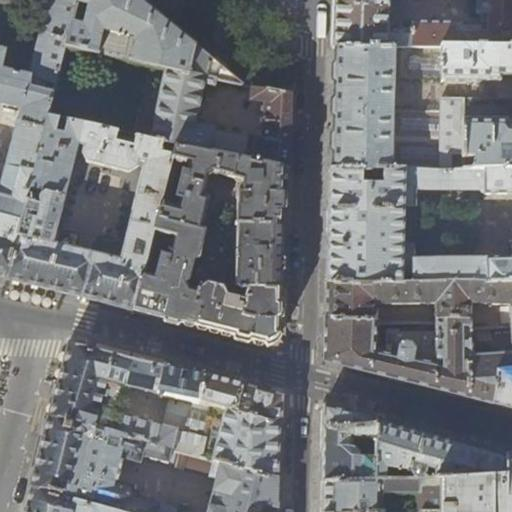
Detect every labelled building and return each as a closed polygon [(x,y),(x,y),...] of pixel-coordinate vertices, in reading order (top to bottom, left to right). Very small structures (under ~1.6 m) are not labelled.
[(28,77),(26,91),(52,97),(53,93),(49,92),(49,89),(44,86),(45,82),(55,84),(64,49),(70,26),(75,9),(76,0),(0,0),(0,47),(5,49),(5,48),(0,46),(0,0),(48,0),(30,77),(0,69),(0,71),(28,77)] [(188,74),(195,46),(182,36),(178,32),(169,25),(138,0),(76,0),(75,9),(81,11),(83,6),(86,7),(81,28),(70,26),(64,49),(188,74)] [(511,0),(334,0),(334,6),(333,48),(336,48),(410,49),(439,48),(511,48),(511,0)] [(219,65),(195,46),(188,74),(214,80),(243,85),(219,65)] [(0,69),(5,49),(0,47),(0,277),(5,279),(12,255),(47,116),(52,97),(26,91),(28,77),(0,71),(0,69)] [(334,133),(333,171),(461,170),(461,157),(462,122),(463,102),(462,102),(463,84),(442,84),(439,48),(410,49),(336,48),(335,79),(334,133)] [(511,48),(439,48),(442,84),(463,84),(462,102),(463,102),(511,101),(511,48)] [(191,126),(201,84),(212,86),(214,80),(188,74),(64,49),(55,84),(53,93),(52,97),(47,116),(162,142),(175,146),(282,168),(287,170),(288,129),(288,123),(289,95),(243,85),(242,102),(254,102),(251,137),(191,126)] [(12,255),(5,279),(91,301),(101,303),(132,311),(141,276),(152,233),(155,221),(159,205),(171,160),(172,156),(160,152),(162,142),(47,116),(12,255)] [(511,129),(510,130),(506,123),(462,122),(461,157),(474,157),(471,162),(471,170),(511,169),(511,129)] [(181,171),(174,198),(180,200),(177,209),(159,205),(155,221),(199,233),(207,200),(201,198),(205,179),(209,175),(242,182),(241,192),(237,193),(237,224),(281,225),(281,205),(282,168),(175,146),(172,156),(171,160),(188,165),(187,173),(181,171)] [(461,170),(333,171),(329,170),(328,219),(326,282),(399,284),(511,282),(511,169),(471,170),(461,170)] [(172,321),(195,327),(199,307),(195,306),(196,296),(198,289),(187,285),(193,264),(197,262),(205,235),(199,233),(155,221),(152,233),(174,239),(171,253),(167,252),(166,257),(160,256),(153,278),(141,276),(132,311),(172,321)] [(281,225),(237,224),(236,251),(238,251),(238,262),(236,262),(235,289),(240,288),(279,290),(280,262),(281,225)] [(199,307),(195,327),(229,336),(267,345),(278,337),(279,321),(279,290),(240,288),(240,292),(245,292),(242,301),(228,297),(229,295),(224,290),(200,282),(198,289),(196,296),(195,306),(199,307)] [(326,299),(325,320),(376,321),(377,305),(436,305),(436,316),(394,316),(387,322),(387,325),(437,325),(438,326),(438,321),(468,320),(469,331),(470,331),(511,329),(511,328),(511,282),(399,284),(326,282),(326,299)] [(456,395),(493,405),(496,372),(511,369),(511,328),(511,329),(511,351),(511,354),(470,357),(470,331),(469,331),(468,320),(438,321),(438,326),(437,325),(437,334),(387,334),(386,355),(375,353),(376,321),(325,320),(324,338),(324,362),(325,362),(384,377),(437,390),(456,395)] [(78,348),(68,345),(49,419),(72,425),(171,451),(201,459),(203,450),(213,408),(195,404),(172,399),(164,429),(120,417),(127,388),(157,396),(157,395),(165,369),(115,357),(91,351),(78,348)] [(172,399),(195,404),(202,378),(194,376),(165,369),(157,395),(172,399)] [(511,369),(496,372),(493,405),(511,409),(511,369)] [(224,411),(276,425),(280,425),(281,405),(281,398),(255,391),(254,391),(215,381),(202,378),(195,404),(213,408),(224,411)] [(344,414),(325,409),(323,410),(322,448),(320,486),(373,481),(375,422),(344,414)] [(276,425),(224,411),(214,453),(212,462),(219,464),(275,478),(276,451),(276,440),(276,425)] [(114,511),(172,511),(173,509),(131,496),(133,489),(117,484),(124,461),(140,466),(142,458),(168,465),(171,451),(72,425),(49,419),(31,489),(54,495),(114,511)] [(429,436),(375,422),(373,481),(422,478),(425,468),(435,470),(433,478),(438,477),(502,473),(501,454),(429,436)] [(214,453),(203,450),(201,459),(212,462),(214,453)] [(215,478),(219,464),(212,462),(201,459),(171,451),(168,465),(215,478)] [(511,511),(511,457),(501,454),(502,473),(438,477),(436,511),(511,511)] [(215,478),(206,511),(276,511),(276,509),(278,479),(275,478),(219,464),(215,478)] [(422,478),(373,481),(320,486),(320,498),(319,511),(436,511),(438,477),(433,478),(422,478)] [(114,511),(54,495),(31,489),(25,511),(114,511)] [(173,509),(172,511),(186,511),(189,503),(176,500),(173,509)]
